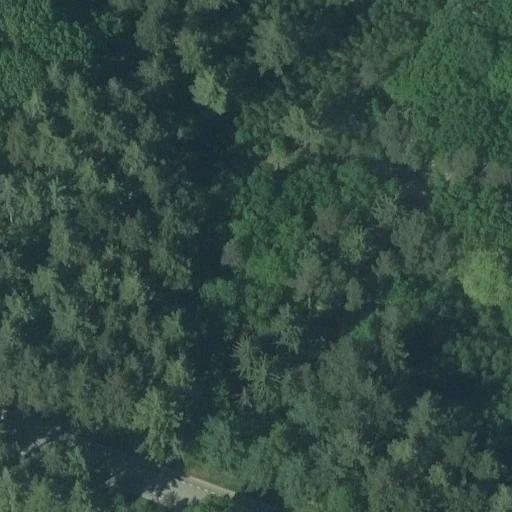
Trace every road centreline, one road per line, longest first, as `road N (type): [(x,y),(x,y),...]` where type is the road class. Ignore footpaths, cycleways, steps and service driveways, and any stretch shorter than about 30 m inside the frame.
road 1 (track): [(511,342),(405,149),(392,81),(459,0)]
road 2 (tertiary): [(229,511),(0,429)]
